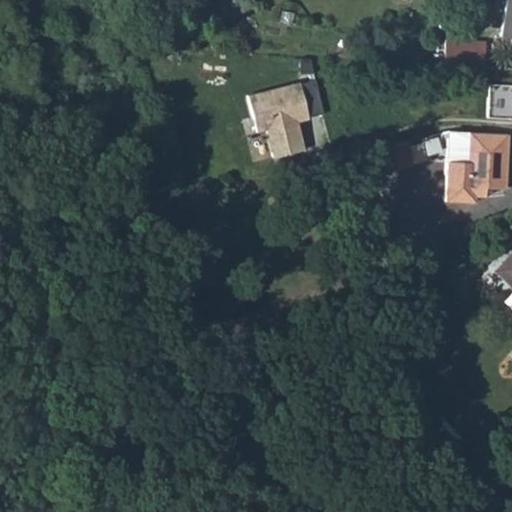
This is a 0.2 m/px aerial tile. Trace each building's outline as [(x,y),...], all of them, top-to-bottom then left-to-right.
[(511,0),(502,0),(499,31),(511,32),(511,0)] [(462,43),(461,68),(502,70),(503,45),(462,43)] [(318,113),(309,77),(241,93),(250,130),(261,128),(267,154),(298,147),(292,119),(318,113)] [(446,138),(442,138),(439,202),(469,204),(469,196),(470,188),(482,188),(499,189),(503,133),(464,131),(447,131),(446,138)] [(372,171),(393,166),(387,143),(367,148),(372,171)] [(470,188),(469,196),(481,196),(482,188),(470,188)] [(511,257),(505,266),(510,270),(497,288),(506,295),(511,305),(511,257)]
